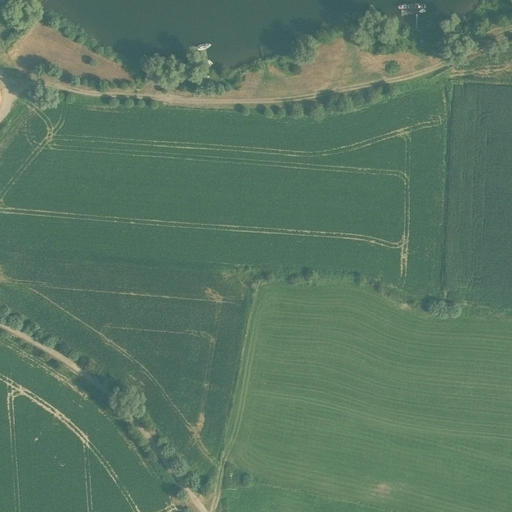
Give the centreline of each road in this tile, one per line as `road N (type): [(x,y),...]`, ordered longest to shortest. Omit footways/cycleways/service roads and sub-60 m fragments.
road 1 (track): [(430,69),(413,100),(403,237),(241,258),(231,438),(212,511)]
road 2 (track): [(511,30),(430,69),(303,97),(197,100),(10,84),(0,109)]
road 3 (track): [(0,322),(78,367),(140,424),(188,490)]
